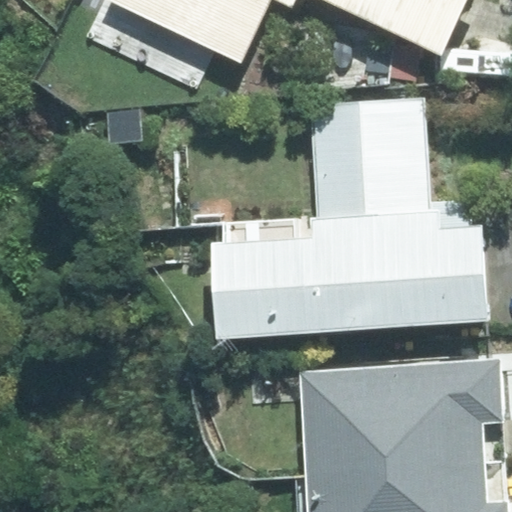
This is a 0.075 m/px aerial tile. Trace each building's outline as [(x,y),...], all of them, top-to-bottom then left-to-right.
[(310,0),(131,0),(258,59),(285,0),(303,0),(309,3),(310,0)] [(366,0),(469,46),(489,0),(366,0)] [(244,335),(511,315),(511,298),(506,222),(488,223),(487,197),(444,200),(437,97),(326,105),(335,234),(309,235),(308,217),(242,222),(243,242),(238,242),(244,335)] [(511,356),(318,371),(325,473),(508,460),(505,418),(511,417),(511,356)] [(508,460),(325,473),(328,511),(511,511),(511,497),(510,498),(508,460)]
